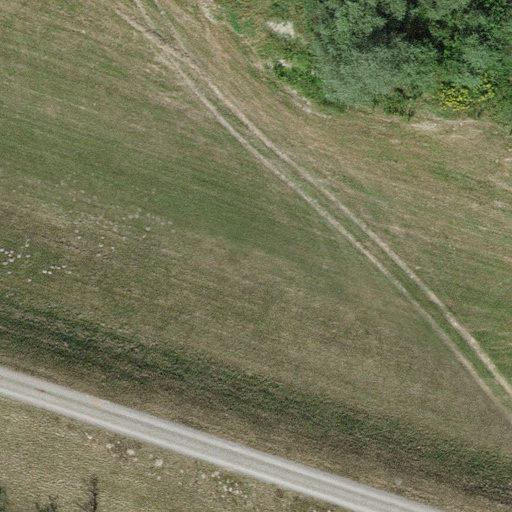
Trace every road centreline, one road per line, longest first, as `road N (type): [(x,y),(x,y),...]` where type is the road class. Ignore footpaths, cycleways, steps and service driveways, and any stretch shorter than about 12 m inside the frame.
road 1 (track): [(0,383),(393,511)]
road 2 (track): [(511,392),(342,175)]
